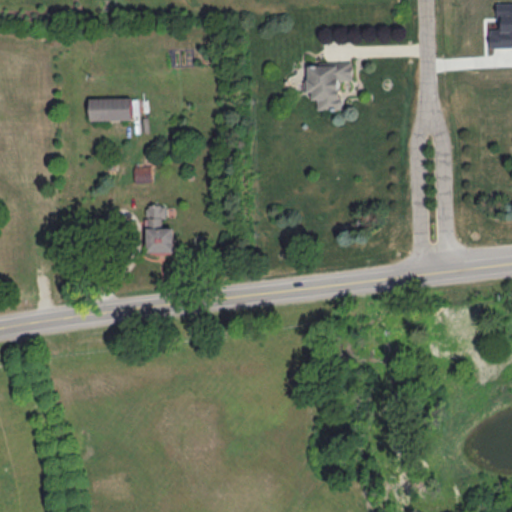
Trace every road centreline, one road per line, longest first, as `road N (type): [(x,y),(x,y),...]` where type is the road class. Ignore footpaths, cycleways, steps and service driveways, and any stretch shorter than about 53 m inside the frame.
road 1 (secondary): [(0,326),(422,270)]
road 2 (residential): [(429,100),(418,188),(422,270)]
road 3 (residential): [(450,266),(443,141),(429,100)]
